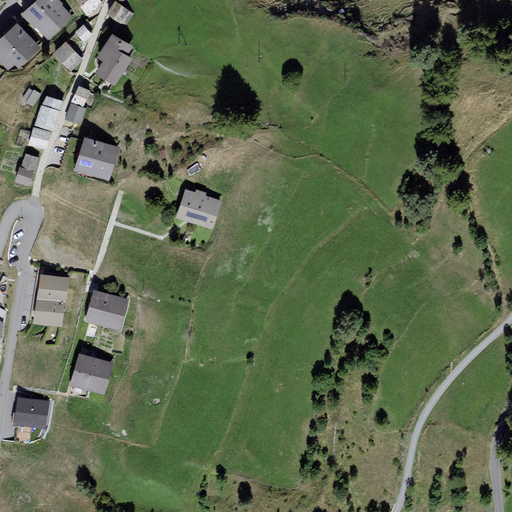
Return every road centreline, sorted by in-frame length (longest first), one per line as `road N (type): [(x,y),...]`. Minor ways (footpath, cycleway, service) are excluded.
road 1 (unclassified): [(511,317),(423,416),(396,511)]
road 2 (residential): [(108,0),(30,208)]
road 3 (residential): [(30,208),(35,222),(0,413)]
